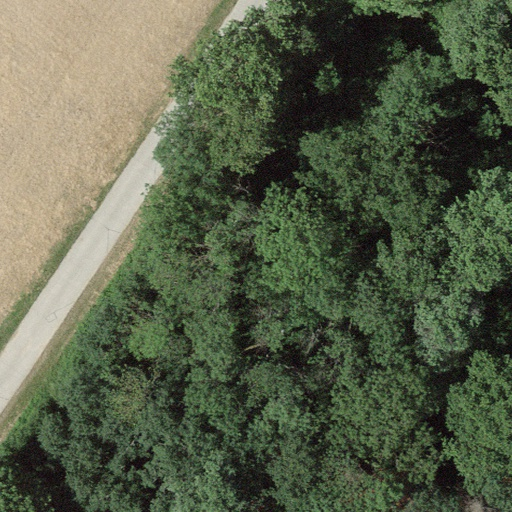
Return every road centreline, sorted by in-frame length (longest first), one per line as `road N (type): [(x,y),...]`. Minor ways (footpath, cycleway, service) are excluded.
road 1 (track): [(0,387),(259,0)]
road 2 (track): [(38,330),(69,400),(85,511)]
